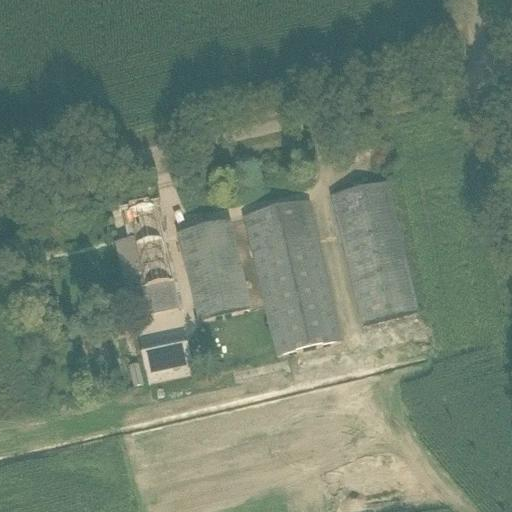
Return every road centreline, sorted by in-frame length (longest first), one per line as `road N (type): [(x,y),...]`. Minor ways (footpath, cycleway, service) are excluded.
road 1 (unclassified): [(0,199),(486,81)]
road 2 (unclassified): [(511,204),(486,81)]
